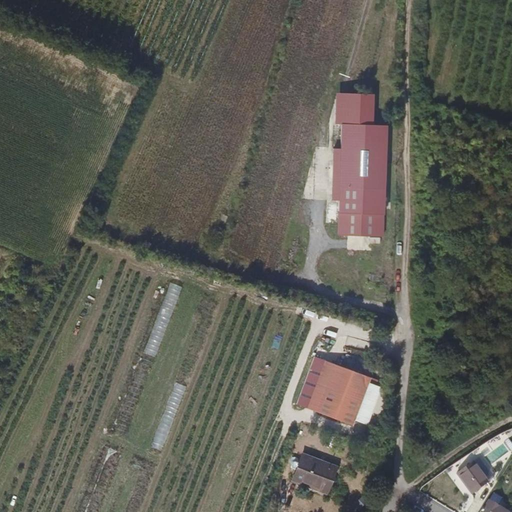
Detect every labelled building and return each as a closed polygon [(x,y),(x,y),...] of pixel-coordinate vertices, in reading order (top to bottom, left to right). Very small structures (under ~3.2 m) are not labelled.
[(347,129),(374,129),(375,99),(348,98),(347,129)] [(389,130),(374,129),(347,129),(343,129),(341,190),(386,192),(389,130)] [(188,308),(192,291),(181,288),(177,305),(188,308)] [(319,359),(369,379),(376,363),(324,344),(319,359)] [(298,400),(352,423),(369,379),(319,359),(315,358),(298,400)] [(292,480),(327,495),(335,478),(331,477),(336,465),(303,452),(292,480)] [(474,459),(459,471),(475,491),(490,480),(474,459)] [(444,490),(454,477),(446,471),(436,485),(444,490)] [(509,511),(510,511),(499,504),(504,495),(495,490),(481,511),(509,511)]
